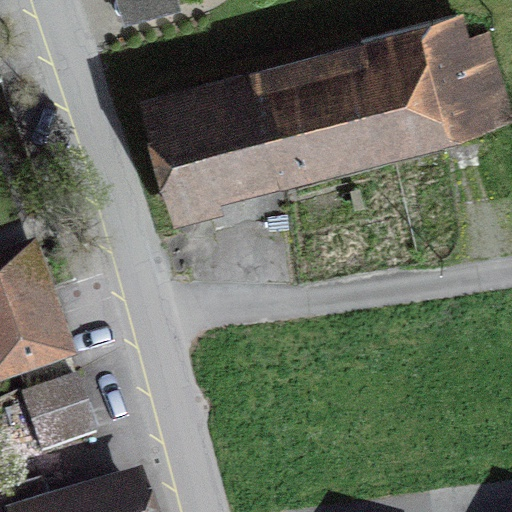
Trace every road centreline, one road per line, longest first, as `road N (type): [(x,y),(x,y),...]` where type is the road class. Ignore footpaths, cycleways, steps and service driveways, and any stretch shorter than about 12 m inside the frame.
road 1 (unclassified): [(160,308),(511,269)]
road 2 (unclassified): [(160,308),(56,0)]
road 3 (unclassified): [(209,511),(160,308)]
